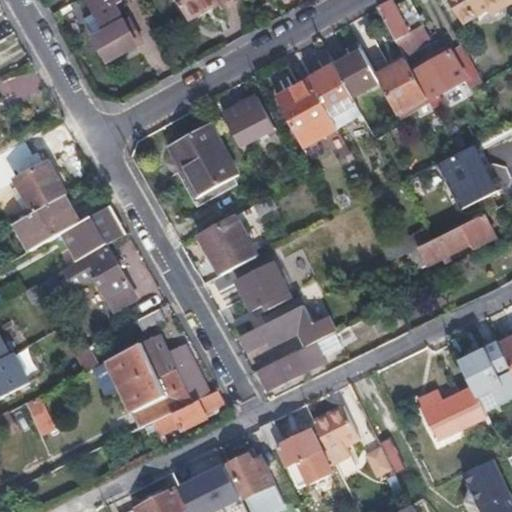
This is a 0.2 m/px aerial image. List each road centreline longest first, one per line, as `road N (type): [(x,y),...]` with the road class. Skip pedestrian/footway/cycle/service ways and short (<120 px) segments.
road 1 (residential): [(252,416),(101,142)]
road 2 (residential): [(101,142),(354,0)]
road 3 (unclassified): [(252,416),(511,289)]
road 4 (unclassified): [(65,511),(252,416)]
road 5 (residential): [(20,0),(101,142)]
